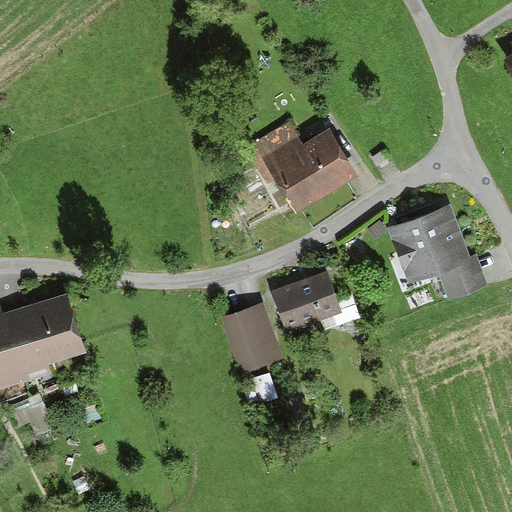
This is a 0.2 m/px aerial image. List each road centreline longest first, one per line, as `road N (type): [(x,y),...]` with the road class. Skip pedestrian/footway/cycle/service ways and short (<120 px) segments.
road 1 (residential): [(0,268),(133,281),(232,273),(293,251),(460,146)]
road 2 (residential): [(460,146),(413,0)]
